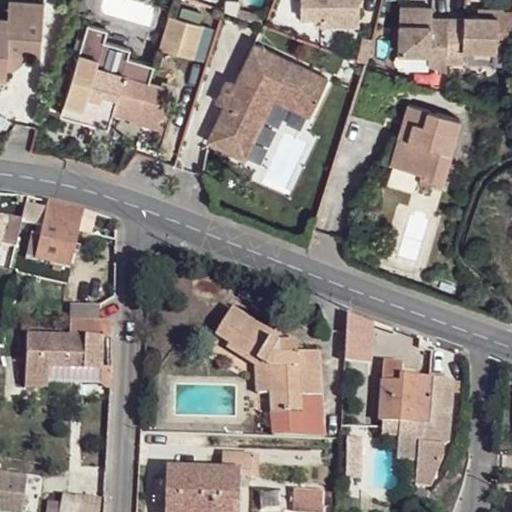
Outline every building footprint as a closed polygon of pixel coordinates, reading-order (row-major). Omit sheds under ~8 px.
[(300,0),(300,20),(321,20),(320,28),(361,28),(360,0),(300,0)] [(0,79),(6,79),(6,68),(12,68),(16,66),(21,62),(23,59),(23,53),(40,53),(44,2),(10,1),(9,19),(0,18),(0,79)] [(464,17),(448,17),(446,61),(464,62),(465,48),(511,49),(511,4),(497,4),(497,14),(474,14),(465,13),(464,17)] [(474,14),(497,14),(497,4),(474,4),(474,14)] [(193,51),(205,19),(174,7),(162,39),(193,51)] [(426,8),(400,7),(400,53),(429,54),(429,66),(446,71),(446,61),(448,17),(434,16),(434,12),(425,13),(426,8)] [(87,23),(64,102),(83,107),(79,120),(107,129),(111,112),(138,120),(140,113),(163,119),(171,92),(148,85),(154,66),(126,57),(122,74),(96,66),(108,29),(87,23)] [(225,107),(208,141),(245,158),(273,99),(310,116),(324,87),(306,78),(310,69),(254,42),(235,84),(234,84),(231,83),(227,84),(224,86),(223,91),(225,95),(229,97),(225,107)] [(310,69),(306,78),(324,87),(328,78),(310,69)] [(216,103),(225,107),(229,97),(225,95),(223,91),(224,86),(216,103)] [(64,102),(60,114),(79,120),(83,107),(64,102)] [(407,141),(400,167),(421,173),(419,181),(440,187),(461,120),(408,104),(398,138),(407,141)] [(163,119),(140,113),(138,120),(161,126),(163,119)] [(398,138),(390,164),(400,167),(407,141),(398,138)] [(41,226),(33,260),(69,268),(78,231),(82,211),(46,203),(45,209),(41,226)] [(25,205),(21,222),(41,226),(45,209),(25,205)] [(96,215),(82,211),(78,231),(91,235),(96,215)] [(69,305),(69,321),(99,322),(99,306),(69,305)] [(271,393),(273,414),(301,413),(300,397),(322,397),(319,352),(298,353),(298,344),(281,345),(271,339),(273,335),(232,310),(216,336),(231,345),(228,349),(256,367),(258,394),(271,393)] [(372,320),(346,311),(344,357),(370,359),(372,320)] [(26,334),(24,387),(47,388),(47,382),(47,369),(67,369),(101,369),(101,338),(110,338),(110,322),(99,322),(69,321),(69,336),(26,334)] [(273,335),(271,339),(281,345),(298,344),(276,330),(273,335)] [(383,363),(382,383),(401,385),(403,364),(383,363)] [(100,382),(101,369),(67,369),(47,369),(47,382),(100,382)] [(401,385),(382,383),(379,422),(383,422),(382,437),(399,438),(397,461),(418,463),(417,470),(437,472),(444,455),(445,447),(449,441),(454,381),(410,378),(409,385),(401,385)] [(301,413),(273,414),(274,437),(323,438),(322,397),(300,397),(301,413)] [(142,408),(140,428),(150,429),(152,408),(142,408)] [(346,439),(345,478),(361,479),(362,439),(346,439)] [(168,469),(166,511),(231,511),(232,498),(240,498),(241,473),(252,473),(252,455),(222,454),(222,471),(168,469)] [(0,474),(0,511),(21,511),(26,479),(0,474)] [(410,502),(418,510),(430,495),(428,492),(420,490),(410,502)] [(293,491),(292,511),(313,511),(323,511),(324,492),(293,491)] [(101,511),(103,497),(65,492),(62,511),(101,511)] [(239,511),(240,498),(232,498),(231,511),(239,511)]
